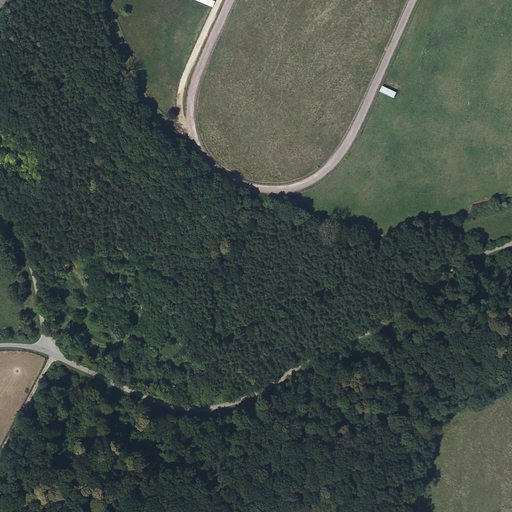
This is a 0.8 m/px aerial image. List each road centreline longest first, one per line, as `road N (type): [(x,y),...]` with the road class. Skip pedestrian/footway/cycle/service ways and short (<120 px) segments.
road 1 (tertiary): [(511,241),(382,322),(226,402),(164,403),(42,350)]
road 2 (track): [(45,339),(69,323),(101,345),(126,337),(141,316),(138,299),(84,295)]
road 3 (unclassified): [(42,350),(46,336),(30,269),(0,216)]
